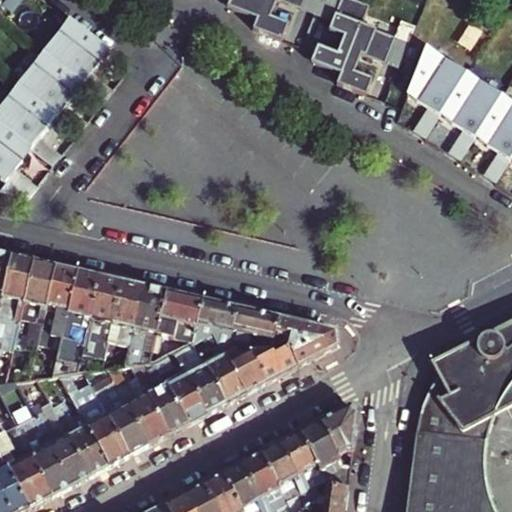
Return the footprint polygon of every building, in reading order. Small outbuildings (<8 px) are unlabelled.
[(226,9),(232,11),(235,3),(229,0),(226,9)] [(256,21),(257,21),(265,0),(252,0),(253,0),(252,0),(229,0),(235,3),(232,11),(256,21)] [(277,1),(301,11),(305,0),(265,0),(257,21),(256,21),(252,31),(282,43),(288,26),(270,19),(277,1)] [(305,0),(301,11),(314,16),(320,0),(305,0)] [(320,0),(314,16),(332,23),(341,0),(320,0)] [(315,66),(341,76),(358,33),(368,6),(351,0),(341,0),(332,23),(329,32),(343,38),(337,55),(317,48),(314,56),(319,57),(315,66)] [(362,57),(386,67),(396,40),(362,26),(370,7),(368,6),(358,33),(341,76),(337,86),(366,98),(373,81),(355,74),(362,57)] [(82,86),(91,74),(108,51),(69,21),(42,55),(82,86)] [(386,67),(399,72),(409,45),(396,40),(386,67)] [(426,50),(407,98),(427,111),(439,118),(466,76),(426,50)] [(56,118),(65,107),(82,86),(42,55),(17,87),(56,118)] [(103,102),(112,91),(91,74),(82,86),(103,102)] [(466,76),(439,118),(462,133),(474,141),(501,98),(466,76)] [(0,126),(31,151),(40,139),(56,118),(17,87),(0,108),(0,126)] [(511,105),(501,98),(474,141),(497,155),(510,163),(511,159),(511,105)] [(78,135),(87,124),(65,107),(56,118),(78,135)] [(439,118),(427,111),(412,134),(424,142),(439,118)] [(0,179),(5,184),(15,171),(31,151),(0,126),(0,179)] [(474,141),(462,133),(447,157),(459,164),(474,141)] [(52,168),(62,156),(40,139),(31,151),(52,168)] [(510,163),(497,155),(482,179),(495,187),(510,163)] [(0,193),(27,200),(37,188),(15,171),(5,184),(0,189),(0,193)] [(0,310),(12,259),(0,256),(0,310)] [(15,349),(20,325),(35,264),(12,259),(0,310),(0,321),(8,323),(3,346),(15,349)] [(36,357),(38,348),(56,269),(35,264),(20,325),(31,327),(24,354),(36,357)] [(53,339),(62,341),(78,274),(56,269),(38,348),(51,351),(53,339)] [(76,347),(84,349),(101,279),(78,274),(62,341),(53,380),(59,379),(68,378),(77,377),(79,367),(72,365),(76,347)] [(104,325),(113,327),(123,284),(101,279),(84,349),(80,364),(90,366),(95,348),(98,348),(100,343),(104,325)] [(109,345),(130,350),(144,289),(123,284),(113,327),(109,345)] [(156,341),(157,337),(167,294),(144,289),(130,350),(125,370),(132,369),(150,367),(156,341)] [(193,346),(194,346),(203,303),(167,294),(157,337),(186,344),(186,350),(193,346)] [(224,356),(228,354),(239,311),(203,303),(194,346),(200,343),(205,340),(202,334),(204,326),(218,330),(216,341),(219,347),(224,356)] [(249,352),(255,339),(260,316),(239,311),(228,354),(235,351),(245,345),(249,352)] [(272,350),(273,350),(280,321),(260,316),(255,339),(249,352),(272,350)] [(298,369),(338,348),(336,334),(280,321),(273,350),(287,349),(289,352),(298,369)] [(511,324),(431,368),(438,381),(429,394),(426,400),(423,406),(418,425),(406,511),(494,511),(489,499),(486,489),(484,475),(484,461),(484,452),(487,434),(493,418),(511,407),(511,324)] [(100,343),(109,345),(113,327),(104,325),(100,343)] [(227,407),(246,397),(224,356),(219,347),(206,354),(200,343),(194,346),(193,346),(200,357),(227,407)] [(207,418),(227,407),(200,357),(193,346),(186,350),(174,356),(207,418)] [(272,350),(249,352),(250,354),(267,385),(298,369),(289,352),(276,359),(272,350)] [(246,397),(267,385),(250,354),(240,359),(235,351),(228,354),(224,356),(246,397)] [(169,438),(188,428),(161,377),(156,366),(150,367),(132,369),(137,379),(169,438)] [(180,367),(161,377),(188,428),(207,418),(180,367)] [(149,449),(169,438),(137,379),(126,385),(119,371),(107,373),(117,390),(149,449)] [(108,471),(129,460),(100,407),(92,411),(89,405),(80,390),(75,392),(68,378),(59,379),(86,431),(108,471)] [(129,460),(149,449),(117,390),(97,401),(100,407),(129,460)] [(90,480),(108,471),(86,431),(79,435),(69,416),(68,417),(60,403),(51,408),(59,422),(90,480)] [(50,427),(59,422),(51,408),(50,405),(41,410),(50,427)] [(72,490),(90,480),(59,422),(50,427),(41,410),(40,407),(30,412),(33,417),(72,490)] [(347,456),(353,457),(359,416),(350,410),(319,426),(338,461),(347,456)] [(53,500),(72,490),(33,417),(22,423),(29,438),(22,442),(24,445),(53,500)] [(0,459),(28,511),(30,511),(53,500),(24,445),(13,451),(0,426),(0,459)] [(328,490),(349,492),(352,470),(342,469),(338,461),(319,426),(301,436),(325,485),(328,490)] [(311,492),(325,485),(301,436),(280,447),(312,505),(316,501),(311,492)] [(303,511),(309,507),(312,505),(280,447),(262,457),(291,511),(303,511)] [(291,511),(262,457),(242,467),(266,511),(291,511)] [(0,511),(28,511),(0,459),(0,511)] [(266,511),(242,467),(223,477),(241,511),(266,511)] [(241,511),(223,477),(204,487),(217,511),(241,511)] [(217,511),(204,487),(185,498),(192,511),(217,511)] [(346,511),(349,492),(328,490),(327,492),(325,509),(309,507),(303,511),(346,511)] [(192,511),(185,498),(165,508),(167,511),(192,511)]
